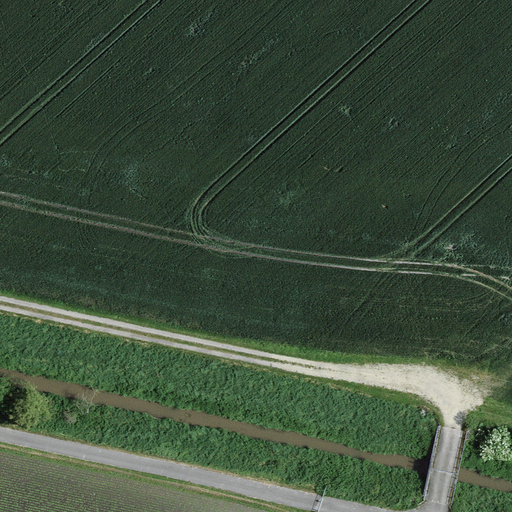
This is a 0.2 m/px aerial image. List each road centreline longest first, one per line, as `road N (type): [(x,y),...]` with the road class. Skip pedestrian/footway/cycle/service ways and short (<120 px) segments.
road 1 (track): [(456,400),(422,380),(322,372),(0,302)]
road 2 (track): [(369,511),(0,431)]
